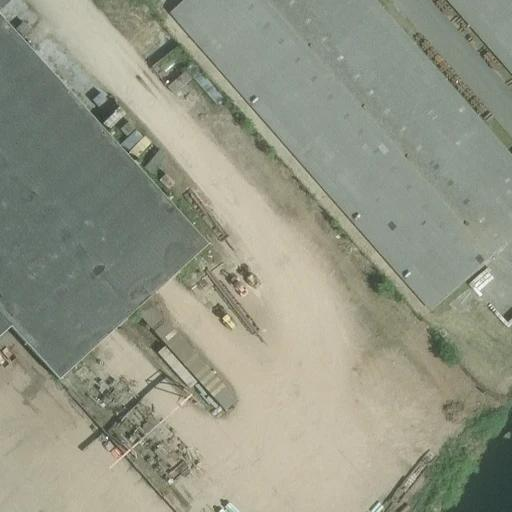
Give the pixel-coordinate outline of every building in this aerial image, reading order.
[(511,240),(511,157),(374,0),(187,0),(172,13),(432,311),(511,240)] [(511,0),(448,0),(511,72),(511,0)] [(0,316),(9,327),(58,380),(207,245),(0,17),(0,316)] [(22,37),(29,30),(22,22),(15,29),(22,37)] [(62,28),(52,40),(61,47),(71,35),(62,28)] [(142,37),(131,44),(140,59),(151,52),(142,37)] [(82,41),(67,50),(79,70),(94,61),(82,41)] [(195,65),(223,100),(235,91),(206,56),(195,65)] [(126,120),(137,104),(130,98),(118,114),(126,120)] [(285,163),(280,179),(293,184),(299,168),(285,163)] [(0,335),(9,327),(0,316),(0,335)]
